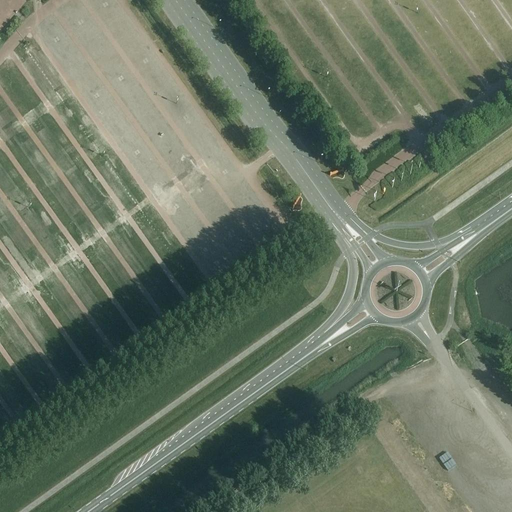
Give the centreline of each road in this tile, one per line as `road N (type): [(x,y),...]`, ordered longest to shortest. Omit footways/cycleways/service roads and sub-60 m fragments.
road 1 (track): [(209,511),(391,382),(447,364)]
road 2 (primary): [(89,511),(318,347)]
road 3 (unclassified): [(414,318),(511,455)]
road 4 (unknown): [(450,368),(452,404),(506,511)]
